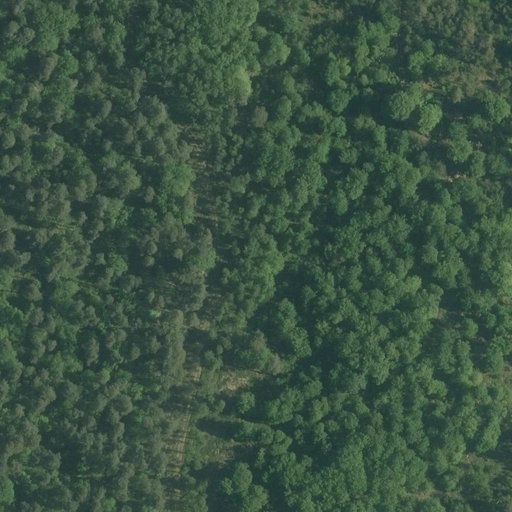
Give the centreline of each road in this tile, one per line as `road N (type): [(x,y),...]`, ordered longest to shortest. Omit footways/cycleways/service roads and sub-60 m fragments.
road 1 (track): [(176,511),(206,289),(208,195),(189,147),(128,57),(128,0)]
road 2 (track): [(401,0),(409,103),(434,151),(511,192)]
